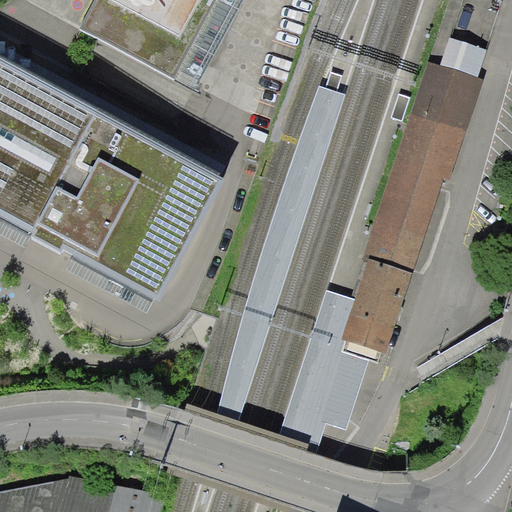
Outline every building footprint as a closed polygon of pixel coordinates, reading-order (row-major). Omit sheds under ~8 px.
[(99,0),(82,32),(158,73),(197,0),(99,0)] [(449,178),(481,78),(426,60),(362,259),(369,261),(406,273),(411,275),(443,176),(449,178)] [(0,214),(33,231),(93,113),(0,65),(0,214)] [(343,77),(331,73),(323,96),(335,100),(343,77)] [(345,97),(321,89),(307,122),(215,419),(238,428),(345,97)] [(410,100),(398,96),(391,118),(403,122),(410,100)] [(222,180),(93,113),(33,231),(161,297),(222,180)] [(406,273),(369,261),(355,301),(343,338),(347,339),(343,350),(370,359),(378,362),(382,351),(385,352),(394,324),(396,319),(399,320),(401,314),(403,308),(400,307),(411,275),(406,273)] [(355,301),(326,291),(274,447),(308,459),(319,421),(346,430),(370,359),(343,350),(347,339),(343,338),(355,301)] [(0,511),(159,511),(164,500),(77,479),(0,495),(0,511)]
